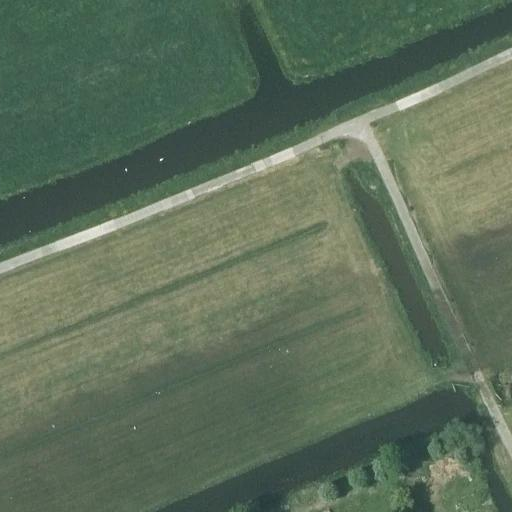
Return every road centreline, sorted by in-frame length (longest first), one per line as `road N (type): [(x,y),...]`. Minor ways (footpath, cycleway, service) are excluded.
road 1 (track): [(0,272),(511,58)]
road 2 (track): [(511,448),(362,123)]
